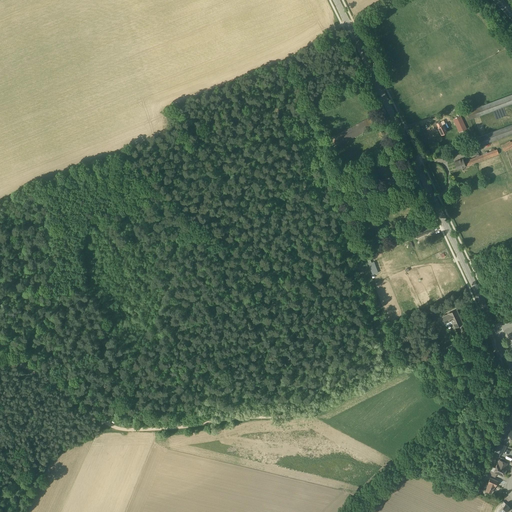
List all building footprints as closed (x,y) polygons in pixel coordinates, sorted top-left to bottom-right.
[(511,103),(511,94),(467,111),(470,119),(511,103)] [(460,115),(453,119),(459,132),(466,129),(460,115)] [(376,125),(371,117),(327,140),(332,149),(376,125)] [(440,122),(436,123),(441,134),(447,132),(443,125),(442,125),(440,122)] [(511,133),(511,124),(477,138),(480,146),(511,133)] [(511,147),(511,141),(510,142),(510,140),(501,145),(504,152),(511,147)] [(499,154),(497,150),(495,150),(494,148),(491,149),(492,152),(480,156),(478,152),(475,153),(476,157),(465,162),(464,163),(463,159),(454,162),(457,169),(465,166),(499,154)] [(385,161),(377,165),(383,176),(391,172),(385,161)] [(434,229),(431,222),(414,231),(417,237),(434,229)] [(456,310),(448,313),(448,314),(442,317),(445,323),(451,321),(454,327),(462,323),(456,310)] [(511,430),(511,431),(511,430),(506,432),(503,431),(500,438),(504,439),(506,436),(509,435),(511,439),(511,438),(511,430)] [(506,446),(498,443),(495,450),(495,451),(501,453),(503,454),(506,446)] [(506,468),(505,467),(507,463),(499,460),(498,464),(497,464),(494,471),(487,468),(485,473),(491,475),(495,477),(497,473),(503,476),(506,468)] [(487,478),(490,479),(490,478),(491,475),(485,473),(482,480),(486,481),(487,478)] [(497,481),(490,478),(488,483),(489,483),(486,491),(491,493),(494,486),(495,486),(497,481)] [(509,507),(505,503),(501,508),(499,505),(497,507),(496,511),(504,511),(505,511),(509,507)]
